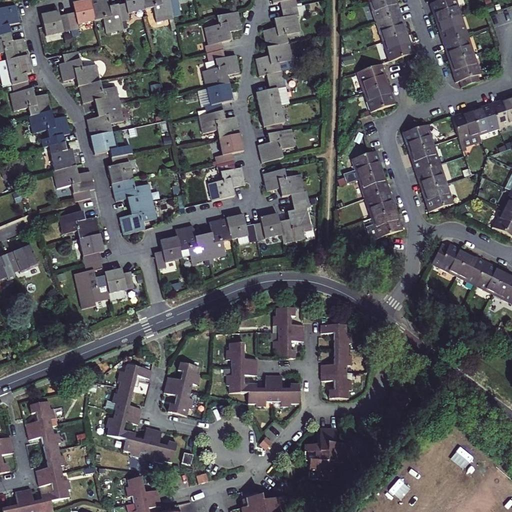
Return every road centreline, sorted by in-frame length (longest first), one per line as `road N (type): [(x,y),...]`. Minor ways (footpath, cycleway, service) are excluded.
road 1 (residential): [(260,0),(242,93),(255,194),(158,230),(146,246)]
road 2 (residential): [(145,252),(123,252),(116,243),(77,119),(37,58),(29,17),(48,0)]
road 3 (tertiary): [(161,321),(249,285),(286,279),(330,286),(378,317)]
road 4 (tertiary): [(0,387),(161,321)]
road 5 (residential): [(414,231),(385,132),(408,114)]
road 6 (tertiary): [(407,340),(511,420)]
road 7 (residential): [(407,340),(367,403),(311,411)]
